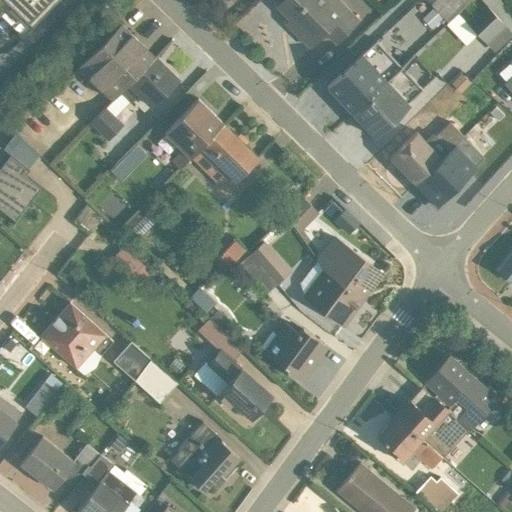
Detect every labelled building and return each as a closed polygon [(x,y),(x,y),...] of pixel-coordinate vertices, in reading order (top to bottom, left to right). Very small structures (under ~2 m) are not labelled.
[(0,0),(0,15),(22,37),(57,0),(0,0)] [(323,34),(334,44),(359,20),(338,0),(282,0),(276,6),(289,19),(285,24),(309,47),(323,34)] [(511,32),(511,19),(498,0),(479,0),(483,4),(478,9),(470,1),(445,24),(465,45),(476,34),(493,53),(511,32)] [(153,56),(119,23),(76,67),(109,100),(153,56)] [(400,66),(375,40),(326,86),(350,113),(400,66)] [(150,108),(179,78),(153,56),(88,122),(105,141),(122,124),(114,116),(138,95),(150,108)] [(511,57),(508,61),(508,63),(497,73),(504,82),(503,83),(511,92),(511,57)] [(421,89),(400,66),(350,113),(373,137),(408,105),(406,102),(421,89)] [(459,72),(449,83),(459,93),(470,81),(459,72)] [(222,122),(198,98),(163,133),(180,150),(170,160),(178,168),(222,122)] [(257,157),(222,122),(189,157),(224,191),(257,157)] [(416,131),(389,158),(414,183),(462,136),(448,122),(427,140),(416,131)] [(14,224),(13,224),(29,205),(27,204),(40,187),(20,172),(25,166),(28,169),(38,156),(15,133),(2,149),(9,154),(0,164),(0,207),(1,208),(0,209),(0,214),(13,225),(14,224)] [(416,186),(413,189),(435,211),(452,195),(449,192),(483,158),(462,136),(414,183),(416,186)] [(122,176),(148,151),(139,142),(113,167),(122,176)] [(315,213),(301,198),(284,215),(296,232),(315,213)] [(88,204),(75,220),(91,233),(100,223),(108,229),(113,223),(88,204)] [(357,223),(343,209),(332,220),(346,234),(357,223)] [(155,220),(147,212),(131,229),(140,237),(155,220)] [(267,243),(290,223),(284,215),(261,238),(263,240),(267,243)] [(321,267),(362,298),(381,273),(333,237),(315,258),(321,267)] [(276,284),(290,270),(263,240),(249,253),(276,284)] [(244,250),(233,241),(213,262),(223,272),(244,250)] [(122,246),(109,260),(140,288),(153,274),(122,246)] [(511,251),(497,271),(511,281),(511,280),(511,251)] [(276,284),(249,253),(238,263),(264,294),(276,284)] [(298,283),(302,294),(301,296),(342,325),(362,298),(321,267),(315,260),(298,283)] [(110,340),(68,303),(39,336),(82,374),(85,372),(91,369),(94,366),(97,362),(99,354),(110,340)] [(221,328),(229,320),(217,308),(208,317),(221,328)] [(208,317),(197,329),(218,351),(206,363),(205,362),(193,374),(230,410),(235,406),(249,419),(251,418),(272,394),(233,359),(242,348),(208,317)] [(282,321),(261,350),(285,368),(286,372),(300,383),(327,347),(299,326),(296,331),(282,321)] [(112,361),(133,379),(149,358),(130,341),(112,361)] [(495,398),(448,356),(425,382),(436,392),(432,397),(467,430),(495,398)] [(176,383),(149,358),(133,379),(158,403),(176,383)] [(49,374),(24,406),(36,415),(61,383),(49,374)] [(442,457),(467,430),(420,387),(395,414),(395,415),(442,457)] [(0,441),(21,414),(0,396),(0,441)] [(408,454),(427,470),(440,456),(395,415),(376,435),(389,447),(386,450),(400,463),(408,454)] [(177,449),(169,460),(183,472),(185,471),(190,476),(189,478),(202,491),(223,469),(226,472),(238,458),(219,439),(220,438),(201,422),(176,448),(177,449)] [(82,474),(99,453),(84,442),(72,458),(41,435),(20,463),(21,464),(19,466),(49,489),(51,488),(52,489),(61,477),(70,484),(80,473),(82,474)] [(75,509),(78,511),(118,511),(135,492),(138,494),(146,485),(125,470),(122,472),(99,453),(82,474),(95,485),(75,509)] [(500,478),(507,484),(511,477),(511,458),(506,466),(508,468),(500,478)] [(410,511),(414,508),(358,462),(335,491),(360,511),(410,511)] [(429,476),(414,492),(437,511),(439,511),(456,494),(439,477),(435,481),(429,476)]
